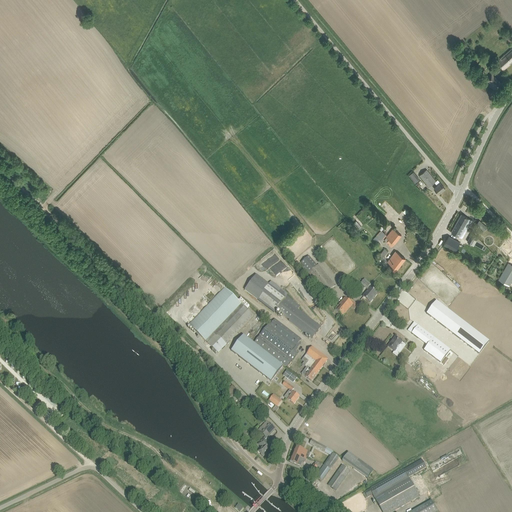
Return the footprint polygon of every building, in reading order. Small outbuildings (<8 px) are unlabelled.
[(498,63),(500,66),(504,69),(511,62),(511,48),(500,59),(501,60),(498,63)] [(483,80),(492,88),(496,91),(502,84),(490,74),(483,80)] [(426,170),(423,173),(419,175),(429,187),(435,182),(437,185),(434,188),(439,194),(445,188),(438,179),(436,181),(426,170)] [(413,172),(409,176),(415,183),(420,179),(413,172)] [(474,207),(469,213),(478,221),(483,216),(474,207)] [(367,223),(369,216),(361,214),(359,220),(367,223)] [(461,214),(456,223),(464,227),(466,222),(470,224),(472,220),(461,214)] [(353,223),(358,229),(361,227),(356,221),(353,223)] [(487,228),(479,221),(477,224),(484,231),(487,228)] [(451,232),(455,234),(462,238),(464,234),(461,232),(464,227),(456,223),(451,232)] [(386,237),(386,238),(384,240),(387,242),(389,244),(388,245),(391,248),(392,246),(392,247),(401,235),(392,228),(386,237)] [(387,234),(382,229),(373,239),(376,242),(379,239),(381,240),(387,234)] [(472,233),(467,241),(472,244),(476,236),(472,233)] [(444,245),(448,247),(455,251),(460,243),(449,236),(444,245)] [(511,245),(508,242),(501,249),(511,259),(511,245)] [(384,248),(378,257),(381,259),(388,251),(384,248)] [(389,267),(391,269),(395,272),(405,259),(395,251),(387,262),(391,264),(389,267)] [(511,266),(508,264),(499,280),(509,286),(511,280),(511,266)] [(318,265),(307,275),(325,295),(336,286),(318,265)] [(290,320),(289,321),(312,339),(321,327),(298,309),(300,306),(287,295),(286,297),(257,274),(245,290),(274,312),(276,310),(290,320)] [(363,297),(366,300),(370,303),(377,294),(368,287),(370,284),(364,279),(360,284),(368,291),(363,297)] [(205,341),(241,304),(225,288),(189,325),(205,341)] [(339,306),(335,310),(343,317),(351,307),(354,309),(358,305),(349,298),(348,300),(345,298),(339,306)] [(436,301),(427,314),(479,354),(489,341),(436,301)] [(253,316),(243,306),(208,343),(218,353),(253,316)] [(275,319),(269,325),(296,346),(300,341),(301,339),(275,319)] [(254,342),(261,347),(287,367),(292,361),(298,353),(295,351),(293,350),(296,346),(269,325),(269,326),(268,325),(254,342)] [(418,325),(411,334),(428,346),(424,351),(441,364),(451,350),(418,325)] [(283,366),(243,335),(231,351),(271,382),(283,366)] [(388,347),(392,350),(395,352),(402,343),(395,337),(388,347)] [(296,346),(293,350),(295,351),(301,343),(300,341),(296,346)] [(312,347),(304,358),(309,361),(305,366),(307,367),(302,374),(305,376),(305,377),(311,381),(328,359),(312,347)] [(285,381),(283,385),(292,391),(294,388),(285,381)] [(284,397),(288,400),(294,404),(300,397),(293,392),(290,396),(287,394),(284,397)] [(273,395),(269,400),(278,407),(282,401),(273,395)] [(258,444),(262,447),(258,451),(261,454),(262,454),(264,456),(272,447),(267,442),(267,441),(265,440),(267,438),(276,429),(270,424),(267,421),(259,430),(265,436),(258,444)] [(334,452),(322,446),(312,440),(310,444),(331,455),(316,477),(322,481),(338,457),(333,454),(334,452)] [(296,446),(293,454),(300,457),(301,455),(305,457),(306,456),(309,458),(311,452),(296,446)] [(374,469),(348,451),(342,461),(368,478),(374,469)] [(300,457),(293,454),(290,462),(301,466),(302,463),(303,464),(305,459),(306,460),(306,459),(305,458),(305,457),(301,455),(300,457)] [(422,460),(369,490),(365,492),(368,497),(373,494),(382,511),(391,511),(419,496),(409,478),(426,468),(422,460)] [(351,469),(342,463),(327,485),(336,491),(351,469)] [(314,464),(312,468),(309,472),(312,474),(314,471),(316,473),(319,468),(314,464)] [(261,495),(269,502),(270,501),(262,494),(261,495)] [(254,502),(261,509),(263,508),(255,500),(254,502)] [(438,511),(432,501),(411,511),(438,511)]
